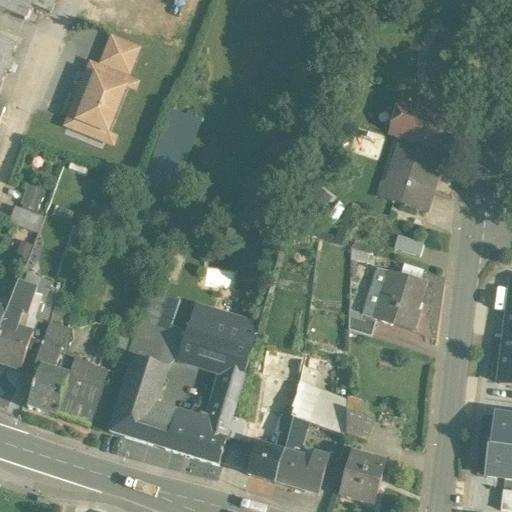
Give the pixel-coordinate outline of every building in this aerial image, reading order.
[(33,0),(0,0),(0,12),(25,22),(33,0)] [(16,44),(0,37),(0,87),(5,73),(9,74),(13,64),(10,62),(16,44)] [(112,41),(101,69),(128,79),(139,51),(112,41)] [(136,92),(140,84),(128,79),(101,69),(90,64),(64,129),(114,150),(119,139),(110,135),(129,89),(136,92)] [(439,119),(412,111),(412,110),(409,109),(409,110),(402,108),(402,110),(396,112),(390,134),(393,139),(392,141),(404,144),(439,154),(441,148),(439,144),(446,121),(441,120),(442,119),(439,118),(439,119)] [(171,113),(146,189),(179,199),(202,122),(171,113)] [(439,154),(404,144),(390,190),(396,192),(392,208),(426,218),(432,197),(426,195),(439,154)] [(19,208),(39,216),(48,194),(28,186),(19,208)] [(43,221),(15,210),(9,226),(37,236),(43,221)] [(424,250),(398,242),(395,254),(420,261),(424,250)] [(137,253),(119,243),(111,254),(127,267),(137,253)] [(369,258),(351,253),(351,265),(367,268),(369,258)] [(207,285),(235,289),(238,272),(210,267),(207,285)] [(358,320),(376,326),(391,277),(371,272),(358,320)] [(425,288),(391,277),(376,326),(412,336),(418,317),(416,316),(425,288)] [(36,297),(17,290),(7,315),(3,328),(18,333),(23,319),(28,320),(36,297)] [(179,304),(150,294),(134,340),(127,360),(134,362),(135,361),(157,368),(179,304)] [(57,303),(41,298),(33,325),(49,330),(49,328),(57,305),(57,303)] [(66,308),(57,305),(49,328),(59,331),(66,308)] [(258,331),(194,311),(180,360),(225,373),(245,379),(252,355),(258,331)] [(502,357),(511,358),(511,316),(507,316),(502,357)] [(358,320),(349,317),(348,336),(371,343),(376,326),(358,320)] [(18,333),(3,328),(0,337),(0,367),(22,374),(33,338),(18,333)] [(59,331),(49,328),(49,330),(43,348),(61,354),(63,348),(65,348),(69,334),(59,331)] [(134,340),(121,335),(114,355),(127,360),(134,340)] [(61,354),(43,348),(34,374),(40,376),(28,412),(57,421),(69,383),(54,378),(61,354)] [(303,363),(267,354),(262,378),(265,378),(259,415),(280,419),(292,423),(292,422),(297,388),(303,363)] [(511,358),(502,357),(499,388),(511,389),(511,358)] [(157,368),(135,361),(134,362),(111,437),(144,447),(152,422),(168,371),(157,368)] [(106,375),(75,366),(69,383),(57,421),(88,431),(106,375)] [(225,373),(210,421),(230,427),(245,379),(225,373)] [(346,403),(297,388),(292,422),(309,427),(346,439),(346,403)] [(374,422),(347,415),(346,440),(367,446),(374,422)] [(210,421),(194,417),(192,422),(177,417),(173,429),(152,422),(144,447),(219,470),(219,468),(218,468),(221,458),(222,458),(223,457),(222,456),(225,445),(230,427),(210,421)] [(292,423),(280,419),(277,431),(281,432),(275,453),(284,456),(292,423)] [(511,421),(497,420),(493,450),(511,452),(511,421)] [(329,462),(301,454),(309,427),(292,422),(292,423),(284,456),(275,487),(304,495),(306,490),(320,494),(329,462)] [(275,453),(252,447),(248,461),(247,461),(245,470),(250,472),(248,479),(275,487),(284,456),(275,453)] [(511,452),(493,450),(490,450),(487,480),(511,483),(511,452)] [(385,467),(352,457),(340,500),(375,510),(381,488),(379,488),(385,467)] [(511,511),(511,495),(503,494),(500,511),(511,511)]
